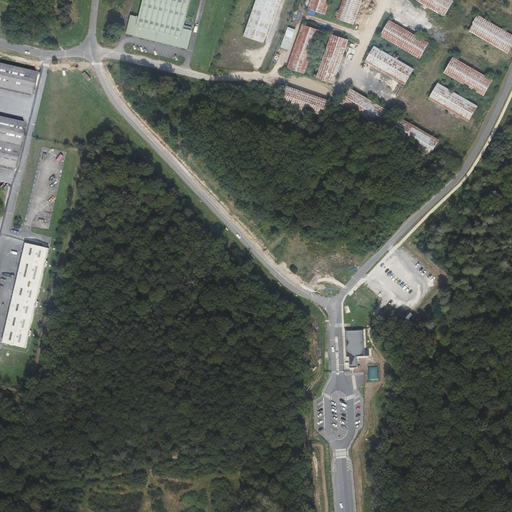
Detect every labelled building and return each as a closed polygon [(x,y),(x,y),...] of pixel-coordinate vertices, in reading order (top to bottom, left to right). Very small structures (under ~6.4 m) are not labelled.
[(131,13),(126,32),(187,49),(192,30),(183,28),(184,28),(190,0),(143,0),(140,16),(131,13)] [(278,0),(254,0),(242,37),(263,45),(278,0)] [(309,0),(307,9),(325,15),(330,0),(309,0)] [(343,0),(337,18),(355,25),(363,0),(343,0)] [(454,0),(417,0),(447,16),(456,1),(454,0)] [(511,51),(511,34),(478,15),(468,32),(510,55),(511,51)] [(381,37),(421,59),(430,42),(390,20),(381,37)] [(319,30),(302,24),(286,68),(304,74),(319,30)] [(331,35),(316,79),(334,85),(349,41),(331,35)] [(416,70),(374,47),(365,63),(407,86),(416,70)] [(453,57),(443,74),(485,97),(494,81),(453,57)] [(39,72),(0,63),(0,88),(34,96),(39,72)] [(430,98),(470,121),(478,106),(438,84),(430,98)] [(330,102),(283,85),(278,102),(324,119),(330,102)] [(350,90),(342,106),(381,128),(390,112),(350,90)] [(0,141),(20,146),(25,123),(0,117),(0,141)] [(399,120),(392,132),(433,155),(440,142),(399,120)] [(20,146),(0,141),(0,165),(15,169),(20,146)] [(288,241),(280,262),(286,266),(287,263),(290,265),(295,249),(294,243),(288,241)] [(49,250),(26,245),(4,345),(27,350),(49,250)] [(335,268),(327,262),(320,272),(329,278),(331,275),(335,268)] [(335,268),(331,275),(335,278),(340,271),(335,268)] [(350,278),(340,271),(335,280),(345,286),(350,278)] [(366,357),(365,331),(345,332),(346,357),(350,357),(350,368),(358,367),(357,358),(366,357)]
